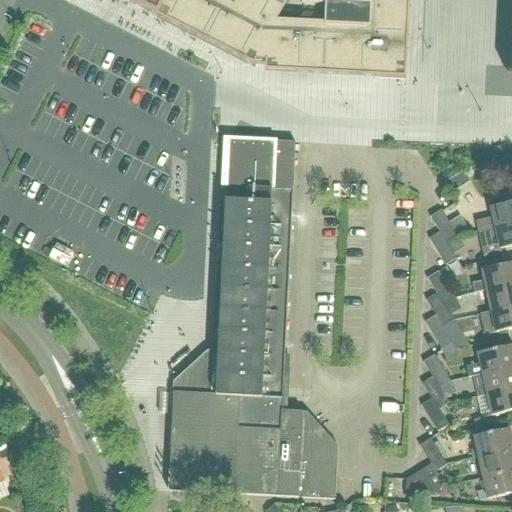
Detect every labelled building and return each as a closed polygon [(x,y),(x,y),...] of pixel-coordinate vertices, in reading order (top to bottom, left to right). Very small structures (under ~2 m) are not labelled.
[(360,79),(406,82),(409,0),(119,0),(157,19),(254,69),(256,65),(265,66),(265,74),(267,74),(268,66),(295,67),(295,76),(351,79),(352,70),(361,71),(360,79)] [(230,141),(228,165),(294,169),(296,144),(273,143),(230,141)] [(226,189),(227,189),(249,190),(293,192),(294,169),(228,165),(227,188),(226,188),(226,189)] [(169,493),(335,502),(338,448),(307,414),(283,413),(283,400),(293,192),(249,190),(227,189),(227,202),(225,202),(225,204),(226,204),(215,354),(208,353),(193,368),(174,384),(174,394),(174,395),(169,493)] [(495,230),(511,226),(511,204),(490,210),(493,221),(485,223),(487,233),(495,231),(495,230)] [(458,239),(442,212),(430,219),(439,234),(447,245),(458,239)] [(511,249),(511,226),(495,230),(495,231),(497,239),(480,242),(483,256),(501,252),(511,249)] [(457,261),(447,245),(439,234),(429,240),(446,269),(447,268),(446,267),(457,261)] [(511,265),(482,272),(484,282),(472,285),(475,296),(487,293),(511,287),(511,265)] [(427,280),(437,296),(444,307),(455,300),(438,274),(427,280)] [(511,309),(511,287),(487,293),(491,314),(511,309)] [(454,322),(444,307),(437,296),(426,302),(436,317),(443,328),(454,322)] [(410,319),(409,305),(382,306),(382,320),(410,319)] [(511,309),(491,314),(481,316),(483,324),(487,328),(491,327),(494,327),(496,335),(511,331),(511,309)] [(453,344),(443,328),(436,317),(425,324),(443,352),(444,351),(443,350),(453,344)] [(473,378),(511,369),(511,347),(478,355),(480,367),(471,369),(473,378)] [(424,364),(433,379),(441,390),(451,383),(435,357),(424,364)] [(487,396),(511,390),(511,369),(473,378),(478,399),(487,397),(487,396)] [(450,405),(441,390),(433,379),(423,385),(432,400),(440,411),(450,405)] [(511,390),(487,396),(487,397),(492,418),(511,413),(511,390)] [(449,427),(440,411),(432,400),(421,407),(439,435),(440,434),(439,433),(449,427)] [(462,432),(483,427),(482,420),(473,422),(471,416),(458,420),(462,432)] [(479,459),(511,451),(511,440),(510,430),(474,438),(479,459)] [(419,446),(431,466),(436,473),(447,466),(431,439),(419,446)] [(511,451),(479,459),(483,480),(511,473),(511,451)] [(448,491),(436,473),(431,466),(421,472),(437,498),(448,491)] [(405,497),(437,498),(421,472),(406,481),(405,497)] [(511,473),(483,480),(486,492),(478,494),(480,502),(488,500),(488,501),(511,495),(511,473)]
